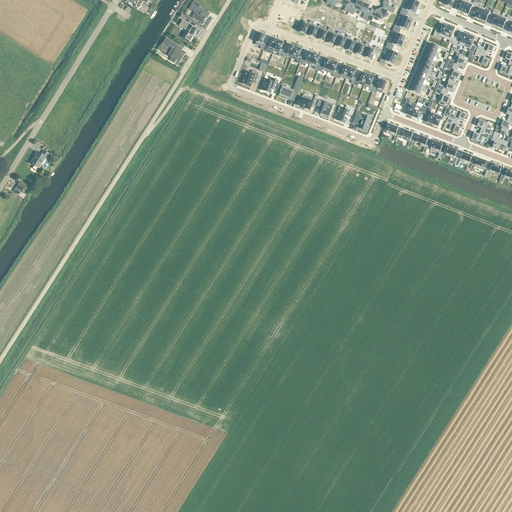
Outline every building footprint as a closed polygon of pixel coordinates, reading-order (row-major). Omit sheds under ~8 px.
[(187,0),(182,10),(187,14),(194,0),(187,0)] [(343,0),(341,4),(346,6),(344,11),(349,13),(353,3),(349,2),(350,0),(343,0)] [(353,3),(349,13),(353,15),(355,10),(360,12),(364,3),(358,0),(356,5),(353,3)] [(410,0),(409,5),(418,9),(420,3),(413,0),(410,0)] [(458,0),(457,2),(461,3),(458,10),(463,13),(468,1),(464,0),(458,0)] [(468,1),(463,13),(468,15),(471,8),(475,9),(477,3),(474,2),(473,4),(468,1)] [(205,13),(204,12),(206,9),(195,2),(193,5),(195,7),(193,11),(195,13),(192,18),(202,24),(206,18),(207,18),(209,15),(205,13)] [(364,3),(360,12),(364,14),(362,18),(367,20),(371,11),(368,10),(370,5),(364,3)] [(477,3),(475,9),(478,11),(475,18),(480,20),(485,9),(480,6),(481,4),(477,3)] [(382,8),(379,9),(383,19),(388,16),(387,14),(388,11),(393,13),(395,9),(388,6),(384,5),(383,8),(382,8)] [(402,8),(401,12),(407,14),(408,11),(415,14),(418,9),(409,5),(406,10),(402,8)] [(371,11),(367,20),(371,22),(374,17),(376,18),(378,21),(383,19),(379,9),(375,10),(375,11),(371,10),(371,11)] [(485,9),(480,20),(485,22),(488,15),(492,16),(494,10),(491,9),(490,11),(485,9)] [(494,10),(492,16),(495,18),(492,25),(497,27),(502,16),(501,16),(496,14),(498,11),(494,10)] [(401,12),(399,15),(404,17),(401,22),(410,26),(413,20),(406,17),(407,14),(401,12)] [(502,16),(497,27),(503,29),(505,22),(509,24),(511,17),(508,16),(507,18),(502,16),(501,16),(502,16)] [(183,20),(179,26),(189,32),(185,39),(190,42),(194,36),(197,38),(201,31),(183,20)] [(303,23),(299,32),(305,34),(308,27),(311,29),(312,27),(314,22),(310,21),(309,25),(303,23)] [(395,25),(394,29),(400,31),(401,28),(408,31),(410,26),(401,22),(399,27),(395,25)] [(311,29),(309,36),(315,38),(317,31),(321,32),(322,30),(323,26),(320,25),(318,29),(312,27),(311,29)] [(440,32),(438,36),(444,38),(449,27),(443,25),(440,32)] [(449,27),(444,38),(449,41),(450,41),(451,37),(454,30),(449,27)] [(321,32),(318,39),(324,42),(327,35),(330,36),(331,34),(333,30),(329,28),(327,33),(322,30),(321,32)] [(394,29),(392,32),(396,34),(394,39),(403,43),(406,37),(399,35),(400,31),(394,29)] [(330,36),(327,43),(333,45),(336,38),(339,40),(340,37),(342,33),(338,32),(337,36),(331,34),(330,36)] [(257,39),(256,42),(262,44),(260,49),(264,50),(266,44),(263,42),(265,35),(260,33),(258,36),(257,39)] [(463,33),(459,45),(464,47),(469,36),(463,33)] [(339,40),(337,47),(343,49),(345,42),(349,43),(350,41),(351,37),(348,35),(346,40),(340,37),(339,40)] [(469,36),(464,47),(470,49),(472,45),(475,38),(469,36)] [(181,52),(183,48),(166,38),(163,43),(175,50),(170,57),(172,59),(171,61),(175,63),(176,61),(179,63),(185,55),(181,52)] [(266,44),(264,50),(267,52),(269,47),(274,49),(278,40),(272,38),(270,45),(266,44)] [(349,43),(346,50),(352,52),(355,45),(358,47),(359,45),(361,40),(357,39),(355,43),(350,41),(349,43)] [(388,42),(386,46),(393,48),(394,45),(401,48),(403,43),(394,39),(392,44),(388,42)] [(278,40),(274,49),(280,51),(278,56),(282,57),(284,51),(281,49),(284,42),(278,40)] [(358,47),(355,54),(361,56),(364,49),(367,50),(368,48),(370,44),(366,42),(365,47),(359,45),(358,47)] [(430,43),(428,48),(436,52),(438,47),(430,43)] [(478,46),(476,51),(485,54),(486,51),(492,53),(494,47),(485,43),(483,48),(478,46)] [(284,51),(282,57),(285,58),(287,54),(292,56),(296,47),(290,45),(288,52),(284,51)] [(367,50),(365,57),(371,60),(373,53),(377,54),(379,47),(376,46),(374,50),(368,48),(367,50)] [(386,46),(385,49),(389,51),(387,56),(396,60),(398,54),(391,52),(393,48),(386,46)] [(296,47),(292,56),(298,58),(296,63),(300,64),(302,58),(299,56),(302,49),(296,47)] [(428,48),(426,53),(434,57),(436,58),(439,53),(436,52),(428,48)] [(476,51),(474,55),(479,57),(477,62),(486,66),(489,60),(484,57),(485,54),(476,51)] [(302,58),(300,64),(303,65),(305,61),(311,63),(314,54),(308,52),(306,59),(302,58)] [(426,53),(424,58),(432,61),(434,57),(426,53)] [(314,54),(311,63),(316,65),(314,70),(318,71),(320,65),(317,63),(320,56),(314,54)] [(449,59),(447,64),(458,68),(459,65),(462,67),(465,60),(464,60),(465,57),(459,54),(458,58),(459,58),(457,62),(449,59)] [(381,59),(379,63),(386,65),(387,62),(394,65),(396,60),(387,56),(385,61),(381,59)] [(424,58),(422,62),(430,66),(432,61),(424,58)] [(320,65),(318,71),(321,72),(323,68),(329,70),(332,61),(327,59),(324,66),(320,65)] [(332,61),(329,70),(334,72),(333,77),(336,78),(339,72),(335,70),(338,63),(332,61)] [(422,62),(420,67),(431,72),(433,67),(430,66),(422,62)] [(447,64),(445,69),(453,72),(451,76),(450,76),(449,79),(455,82),(456,79),(457,79),(460,73),(457,71),(458,68),(447,64)] [(502,65),(500,72),(509,75),(511,71),(511,65),(509,64),(508,67),(502,65)] [(339,72),(336,78),(340,79),(341,75),(347,77),(350,68),(345,66),(342,73),(339,72)] [(420,67),(418,72),(429,76),(431,72),(420,67)] [(350,68),(347,77),(352,79),(351,84),(354,85),(357,79),(353,77),(356,70),(350,68)] [(246,72),(242,83),(250,86),(252,82),(255,84),(259,74),(252,71),(251,74),(246,72)] [(418,72),(416,77),(424,80),(427,81),(429,76),(418,72)] [(357,79),(354,85),(358,86),(359,82),(365,84),(368,75),(363,73),(360,80),(357,79)] [(368,75),(365,84),(370,86),(369,91),(372,92),(375,86),(371,84),(374,77),(368,75)] [(416,77),(414,81),(422,85),(423,85),(424,80),(416,77)] [(262,90),(270,94),(270,93),(271,90),(275,91),(278,81),(279,81),(272,79),(271,81),(266,79),(262,90)] [(439,84),(437,89),(447,93),(449,90),(452,92),(455,85),(453,85),(455,82),(449,79),(447,83),(448,83),(447,87),(439,84)] [(375,86),(372,92),(376,93),(377,89),(383,91),(384,88),(385,88),(386,86),(385,85),(387,82),(381,80),(378,87),(375,86)] [(414,81),(412,86),(422,90),(424,85),(423,85),(422,85),(414,81)] [(412,86),(410,91),(420,95),(422,90),(412,86)] [(283,87),(279,96),(284,97),(283,98),(287,99),(287,98),(294,100),(298,90),(294,89),(293,91),(283,87)] [(437,89),(435,94),(443,97),(441,101),(440,101),(438,104),(444,107),(445,103),(447,104),(449,98),(446,96),(447,93),(437,89)] [(300,97),(297,105),(310,110),(313,102),(311,101),(312,98),(304,95),(303,98),(300,97)] [(319,100),(317,106),(323,109),(321,114),(329,117),(333,105),(319,100)] [(408,110),(406,114),(412,117),(415,108),(410,105),(409,108),(408,110)] [(415,108),(412,117),(418,119),(422,107),(416,105),(415,108)] [(339,113),(337,119),(341,121),(345,123),(348,114),(352,115),(355,108),(350,107),(349,111),(339,107),(337,113),(339,113)] [(450,114),(448,118),(457,122),(458,119),(463,121),(466,115),(457,111),(455,115),(450,114)] [(431,112),(427,122),(432,125),(436,114),(431,112)] [(356,114),(352,123),(357,125),(358,124),(361,125),(359,128),(366,131),(371,119),(364,116),(364,117),(361,116),(356,114)] [(436,114),(432,125),(438,127),(442,116),(436,114)] [(448,118),(446,123),(451,125),(449,130),(458,134),(461,127),(455,125),(457,122),(448,118)] [(503,120),(501,127),(502,127),(501,131),(506,133),(508,129),(507,129),(509,125),(511,125),(511,120),(508,119),(507,122),(503,120)] [(479,120),(477,126),(482,129),(481,132),(489,135),(491,130),(487,129),(489,124),(479,120)] [(389,124),(386,133),(395,136),(393,141),(396,142),(398,136),(396,135),(398,128),(389,124)] [(404,130),(401,139),(410,142),(408,147),(411,148),(413,142),(410,141),(413,133),(404,130)] [(474,133),(472,139),(481,143),(483,138),(487,140),(489,135),(481,132),(479,135),(474,133)] [(495,132),(491,141),(494,142),(493,147),(499,150),(503,140),(498,138),(500,134),(495,132)] [(419,135),(416,142),(421,144),(420,146),(424,148),(423,153),(425,154),(428,147),(425,146),(428,139),(419,135)] [(503,140),(499,150),(505,152),(507,147),(510,148),(511,142),(511,138),(509,137),(507,141),(503,140)] [(433,141),(430,150),(439,153),(437,158),(440,159),(443,153),(440,152),(443,145),(433,141)] [(448,147),(446,153),(450,155),(449,157),(454,159),(452,164),(455,165),(457,159),(455,157),(457,150),(448,147)] [(32,165),(33,165),(35,166),(33,168),(37,170),(38,168),(39,168),(45,158),(48,160),(51,155),(44,151),(42,155),(37,152),(34,156),(35,156),(31,163),(32,164),(32,165)] [(457,159),(455,165),(458,166),(460,161),(464,163),(465,161),(470,163),(472,156),(463,152),(460,160),(457,159)] [(472,164),(470,171),(473,172),(474,167),(483,170),(487,162),(478,158),(475,165),(472,164)] [(487,170),(484,176),(487,177),(489,173),(494,174),(495,172),(499,174),(502,167),(492,164),(490,171),(487,170)] [(502,176),(499,182),(502,183),(504,178),(508,180),(509,178),(511,178),(511,171),(507,169),(504,177),(502,176)]
